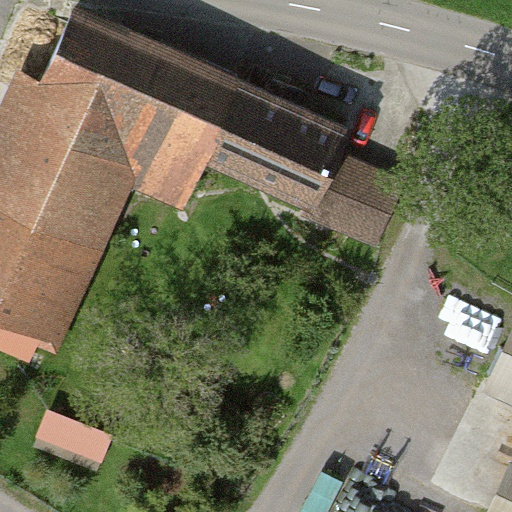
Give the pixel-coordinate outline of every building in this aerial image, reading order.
[(187,57),(64,0),(56,0),(0,122),(0,288),(65,319),(187,57)] [(349,105),(235,52),(195,138),(309,190),(349,105)] [(511,338),(491,382),(511,391),(511,338)] [(108,459),(119,424),(51,402),(40,437),(108,459)] [(511,511),(511,460),(508,459),(483,511),(511,511)]
